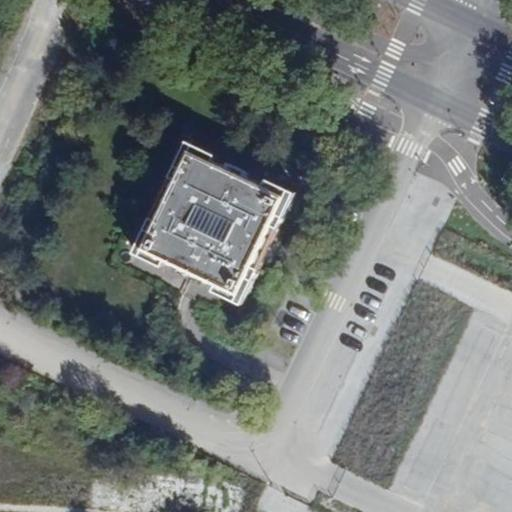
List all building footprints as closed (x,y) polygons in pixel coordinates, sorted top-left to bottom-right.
[(201,143),(190,166),(196,169),(207,146),(201,143)] [(196,169),(190,166),(160,231),(165,234),(154,259),(177,269),(180,262),(231,286),(228,294),(250,304),(262,280),(269,284),(300,219),(293,215),(303,193),(281,182),(278,188),(227,164),(230,157),(207,146),(196,169)] [(311,196),(303,193),(293,215),(300,219),(311,196)] [(148,256),(154,259),(165,234),(160,231),(148,256)] [(269,284),(262,280),(250,304),(258,308),(269,284)]
